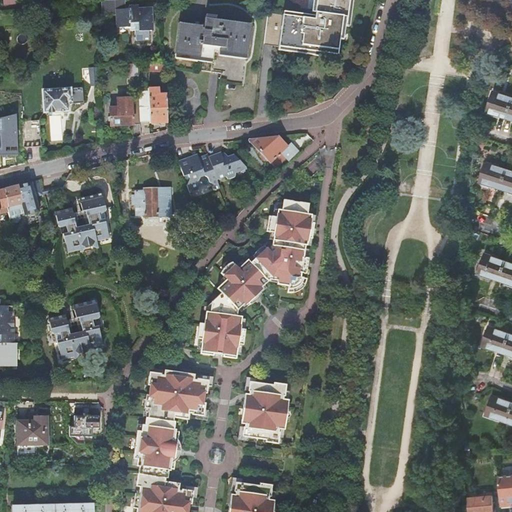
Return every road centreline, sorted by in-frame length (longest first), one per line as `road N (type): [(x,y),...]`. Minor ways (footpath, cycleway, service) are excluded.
road 1 (residential): [(390,0),(358,87),(314,121),(161,139),(0,180)]
road 2 (track): [(377,511),(385,457),(369,455),(384,310)]
road 3 (track): [(385,457),(404,459),(427,315)]
